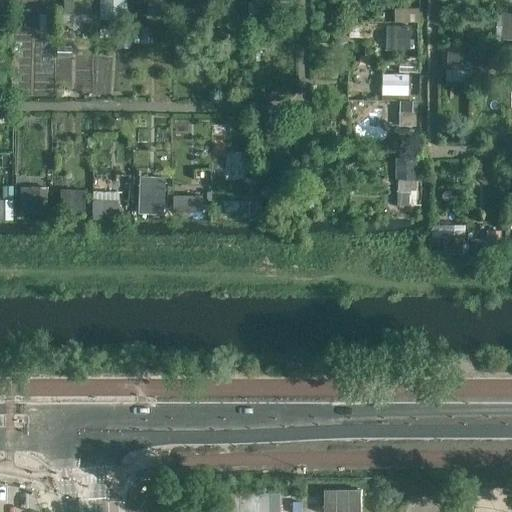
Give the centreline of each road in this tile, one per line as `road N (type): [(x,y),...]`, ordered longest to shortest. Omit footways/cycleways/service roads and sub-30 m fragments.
road 1 (secondary): [(511,408),(76,408)]
road 2 (secondary): [(92,441),(511,432)]
